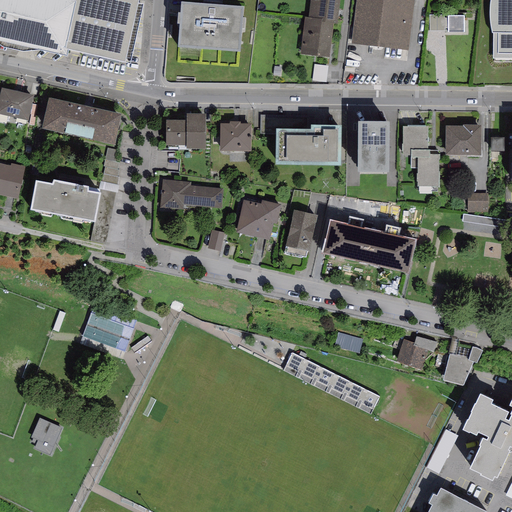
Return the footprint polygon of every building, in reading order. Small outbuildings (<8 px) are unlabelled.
[(0,0),(0,46),(3,48),(23,53),(38,51),(67,58),(68,51),(64,50),(75,3),(70,2),(70,0),(0,0)] [(138,0),(70,0),(70,2),(75,3),(64,50),(68,51),(130,65),(143,6),(138,5),(138,0)] [(339,0),(310,0),(309,19),(322,20),(322,24),(333,25),(337,25),(339,0)] [(355,0),(351,44),(408,51),(413,0),(355,0)] [(511,0),(490,0),(491,0),(490,4),(489,10),(489,15),(489,21),(490,25),(491,31),(492,34),(493,34),(493,60),(511,59),(511,0)] [(243,10),(181,5),(180,17),(178,16),(177,27),(179,28),(177,51),(240,55),(242,32),(244,32),(245,21),(243,21),(243,10)] [(450,31),(466,31),(466,14),(450,14),(450,31)] [(444,15),(429,16),(429,17),(429,31),(445,31),(444,15)] [(309,19),(304,19),(300,56),(329,59),(333,25),(322,24),(322,20),(309,19)] [(329,81),(330,65),(316,64),(315,80),(329,81)] [(33,97),(1,90),(0,94),(0,116),(28,123),(33,97)] [(121,116),(48,100),(42,131),(115,147),(121,116)] [(305,116),(260,115),(260,135),(276,135),(276,128),(305,129),(305,116)] [(205,116),(186,116),(186,122),(165,122),(165,147),(186,147),(186,151),(205,151),(205,116)] [(230,123),(219,123),(219,151),(251,151),(251,123),(240,123),(240,121),(230,121),(230,123)] [(389,121),(357,122),(357,172),(389,172),(389,121)] [(305,129),(276,128),(276,135),(275,165),(341,166),(342,125),(310,124),(310,129),(305,129)] [(481,125),(463,124),(462,126),(445,125),(445,155),(480,155),(481,125)] [(428,128),(403,128),(403,157),(411,157),(411,169),(418,169),(417,188),(439,188),(439,155),(430,155),(430,152),(428,152),(428,128)] [(505,137),(491,137),(491,151),(505,151),(505,137)] [(121,151),(108,148),(103,167),(105,168),(117,170),(121,151)] [(11,168),(0,165),(0,195),(17,200),(24,168),(11,165),(11,168)] [(105,168),(104,175),(117,178),(118,170),(117,170),(105,168)] [(104,175),(102,182),(117,185),(119,178),(117,178),(104,175)] [(191,184),(163,181),(160,208),(183,210),(184,206),(221,209),(223,190),(191,187),(191,184)] [(52,187),(36,184),(30,213),(94,225),(95,226),(101,196),(88,194),(89,190),(53,182),(52,187)] [(100,182),(99,191),(101,191),(116,193),(118,194),(119,185),(117,185),(102,182),(100,182)] [(94,225),(90,242),(106,245),(116,193),(101,191),(101,196),(95,226),(94,225)] [(488,194),(468,194),(468,212),(488,212),(488,194)] [(390,204),(330,196),(328,211),(388,219),(389,217),(390,206),(390,204)] [(261,205),(243,201),(236,234),(270,242),(273,225),(276,226),(281,206),(262,202),(261,205)] [(400,207),(390,206),(389,217),(399,218),(400,207)] [(317,216),(293,211),(285,249),(310,254),(317,216)] [(504,221),(463,214),(462,222),(503,228),(504,221)] [(415,243),(331,224),(323,256),(408,275),(415,243)] [(224,234),(212,231),(207,249),(220,252),(224,234)] [(96,307),(86,336),(130,351),(140,321),(96,307)] [(338,333),(334,348),(359,354),(363,340),(338,333)] [(135,350),(139,356),(156,343),(152,337),(135,350)] [(436,343),(416,337),(414,343),(403,340),(397,363),(409,366),(408,368),(422,372),(427,351),(433,353),(436,343)] [(459,341),(451,339),(447,355),(449,355),(456,357),(456,355),(458,347),(459,341)] [(471,351),(458,347),(456,355),(469,358),(471,351)] [(476,348),(472,348),(471,351),(469,358),(468,362),(473,364),(477,365),(483,352),(476,348)] [(293,354),(285,373),(375,411),(383,393),(293,354)] [(456,357),(449,355),(443,382),(463,387),(473,364),(468,362),(469,358),(456,355),(456,357)] [(511,404),(509,410),(511,411),(511,415),(510,419),(511,419),(509,425),(505,423),(508,416),(491,408),(492,404),(480,399),(476,409),(474,408),(461,435),(476,442),(477,438),(483,441),(467,474),(496,488),(511,454),(511,404)] [(63,428),(39,418),(31,438),(38,441),(34,450),(51,457),(63,428)] [(481,511),(440,491),(436,499),(433,497),(429,506),(432,508),(430,511),(481,511)]
